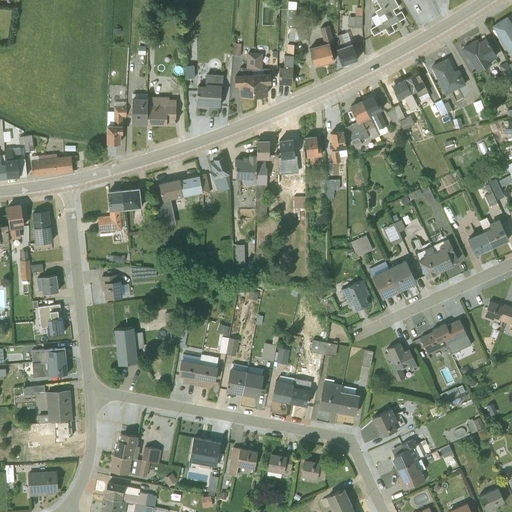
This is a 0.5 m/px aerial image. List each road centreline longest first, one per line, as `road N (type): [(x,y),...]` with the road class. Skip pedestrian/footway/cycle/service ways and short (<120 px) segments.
road 1 (residential): [(65,181),(280,109),(482,0)]
road 2 (residential): [(89,389),(343,440),(382,511)]
road 3 (residential): [(89,389),(65,181)]
road 4 (residential): [(358,331),(511,264)]
road 5 (residential): [(67,511),(89,443),(89,389)]
